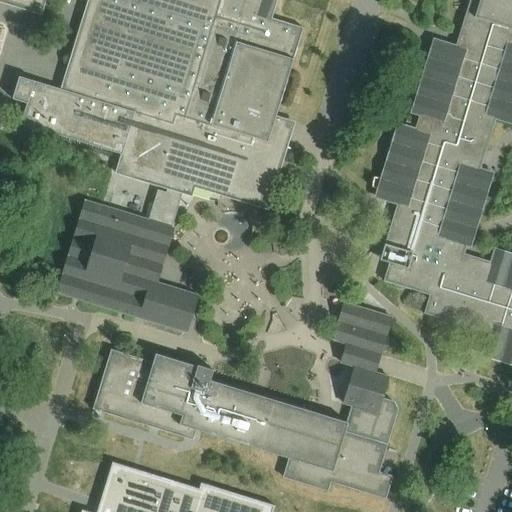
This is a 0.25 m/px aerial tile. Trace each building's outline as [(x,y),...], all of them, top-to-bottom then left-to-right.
[(219,0),(218,5),(200,0),(10,0),(42,9),(43,10),(46,0),(89,0),(84,17),(68,68),(65,81),(62,90),(34,82),(27,104),(21,124),(122,155),(116,173),(167,189),(166,193),(158,190),(151,214),(149,219),(173,227),(182,194),(192,197),(195,187),(219,195),(268,210),(287,148),(268,142),(276,117),(294,60),(303,29),(271,19),(276,0),(219,0)] [(385,255),(377,280),(423,294),(418,312),(451,322),(470,328),(472,323),(484,327),(477,350),(482,352),(511,360),(511,258),(495,253),(492,262),(463,254),(466,246),(468,247),(470,243),(473,231),(491,172),(482,169),(487,152),(497,120),(511,124),(511,0),(480,0),(475,17),(466,14),(460,34),(465,36),(461,47),(438,40),(415,115),(420,117),(416,129),(402,124),(379,200),(385,201),(402,207),(399,219),(394,217),(386,242),(394,244),(390,257),(385,255)] [(27,104),(34,82),(20,77),(13,99),(27,104)] [(122,314),(127,315),(136,318),(142,320),(184,333),(185,333),(194,304),(197,294),(191,293),(156,282),(165,252),(173,227),(149,219),(101,205),(88,201),(59,295),(73,299),(78,301),(80,301),(122,314)] [(347,303),(341,324),(350,327),(345,345),(378,355),(390,316),(347,303)] [(112,351),(94,409),(150,426),(159,429),(184,437),(193,439),(196,430),(202,432),(290,459),(284,478),(328,491),(331,482),(386,499),(392,478),(389,477),(379,473),(386,448),(398,410),(394,403),(380,398),(387,376),(357,367),(345,405),(361,410),(356,426),(346,423),(344,432),(318,424),(321,415),(211,381),(212,377),(214,371),(198,366),(195,376),(153,364),(130,357),(112,351)] [(87,511),(83,511),(82,511),(273,511),(275,506),(201,483),(199,490),(136,471),(132,470),(113,464),(101,503),(113,507),(111,511),(87,511)]
